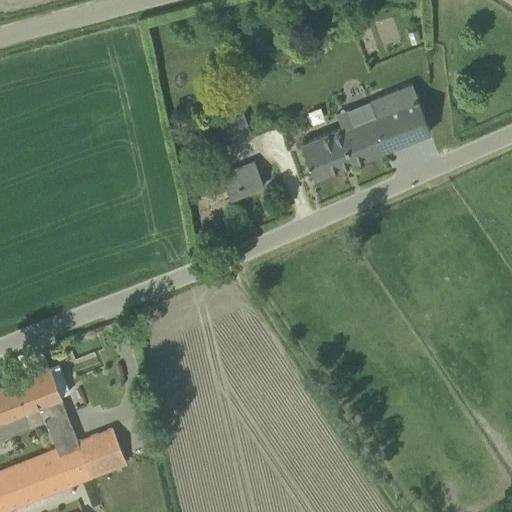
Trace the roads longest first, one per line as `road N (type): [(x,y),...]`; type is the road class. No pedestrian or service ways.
road 1 (unclassified): [(0,356),(511,139)]
road 2 (track): [(225,260),(401,511)]
road 3 (unclassified): [(0,39),(152,0)]
